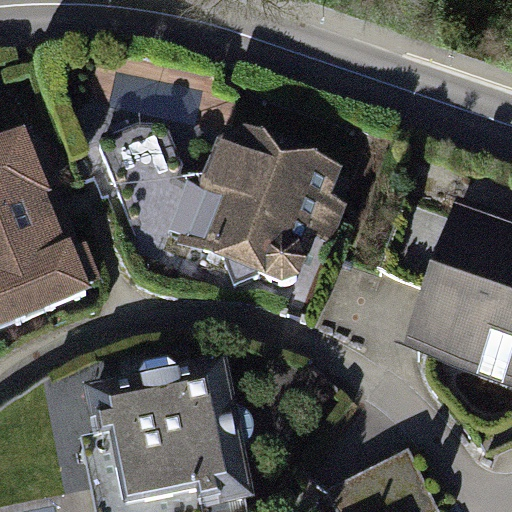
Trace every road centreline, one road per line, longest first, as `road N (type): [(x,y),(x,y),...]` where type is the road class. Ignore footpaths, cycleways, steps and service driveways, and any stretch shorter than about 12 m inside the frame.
road 1 (residential): [(487,509),(432,428),(393,392),(350,361),(241,322),(168,316),(100,328),(0,379)]
road 2 (residential): [(96,0),(189,13),(511,124)]
